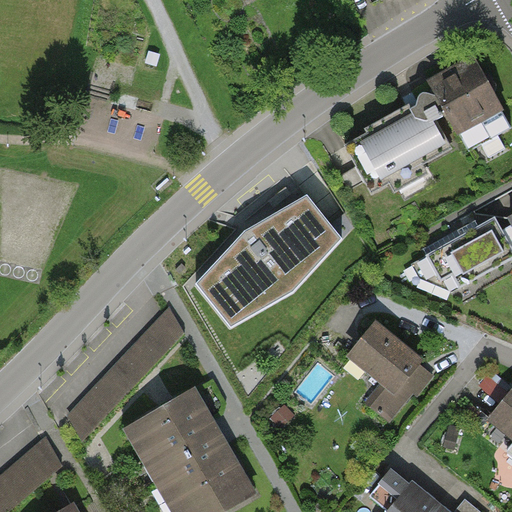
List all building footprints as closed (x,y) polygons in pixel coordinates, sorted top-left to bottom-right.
[(431,87),(342,136),(373,192),(453,149),(442,127),(451,122),(460,140),(505,116),(473,57),(428,81),(431,87)] [(198,286),(225,319),(287,282),(335,232),(308,198),(246,233),(198,286)] [(511,261),(511,249),(494,220),(425,261),(449,300),(511,261)] [(170,314),(72,419),(86,439),(186,335),(170,314)] [(431,371),(377,326),(348,361),(371,381),(358,397),(388,422),(431,371)] [(239,467),(226,443),(205,407),(197,393),(139,425),(188,511),(223,511),(255,494),(239,467)] [(511,395),(491,424),(511,440),(511,395)] [(0,511),(8,511),(61,467),(48,441),(0,481),(0,511)] [(387,511),(392,511),(412,488),(390,471),(370,498),(387,511)] [(392,511),(443,511),(423,496),(412,488),(392,511)] [(480,511),(466,501),(455,511),(480,511)]
